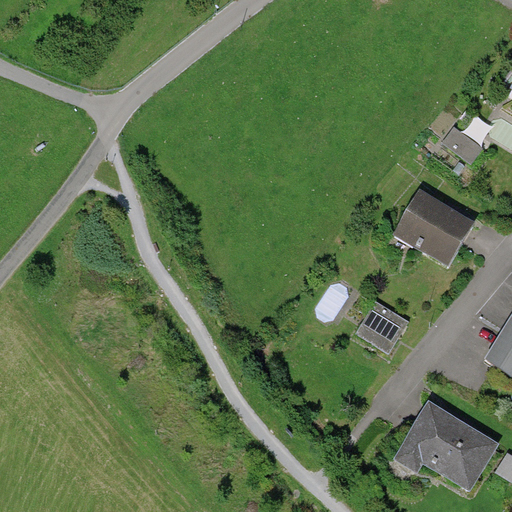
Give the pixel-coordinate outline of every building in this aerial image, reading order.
[(483,152),(454,131),(443,146),(472,167),(483,152)] [(469,225),(413,193),(387,239),(443,271),(469,225)] [(373,304),(351,337),(387,361),(410,326),(373,304)] [(511,307),(477,368),(509,387),(511,381),(511,307)] [(389,464),(412,478),(418,468),(465,496),(493,448),(423,406),(389,464)] [(511,460),(505,457),(491,480),(511,491),(511,460)]
